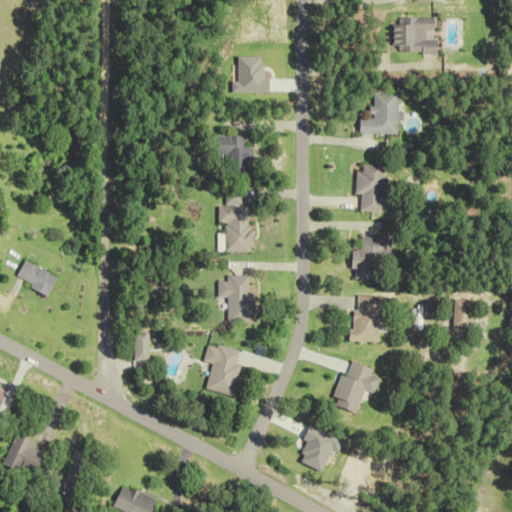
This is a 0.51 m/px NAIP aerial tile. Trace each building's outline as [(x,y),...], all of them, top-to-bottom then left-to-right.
[(435,19),(392,17),(391,44),(397,45),(397,53),(437,54),(438,40),(423,40),(424,31),(435,31),(435,19)] [(398,92),(373,92),(373,112),(360,112),(360,134),(398,134),(398,92)] [(252,147),(246,147),(246,136),(215,136),(215,155),(225,155),(225,175),(252,175),(252,147)] [(356,194),(362,195),(361,212),(390,213),(391,192),(383,192),(385,166),(358,165),(356,194)] [(225,252),(251,253),(252,206),(240,206),(240,192),(227,192),(227,206),(218,206),(218,224),(225,224),(225,252)] [(383,281),(383,256),(393,256),(393,238),(358,237),(358,280),(383,281)] [(58,277),(24,261),(15,279),(49,295),(58,277)] [(255,293),(249,293),(250,277),(220,276),(220,298),(229,298),(228,323),(255,323),(255,293)] [(354,342),(381,343),(382,316),(388,316),(389,297),(355,296),(354,342)] [(212,364),(206,389),(233,396),(244,353),(209,344),(204,362),(212,364)] [(357,413),(365,390),(375,394),(380,378),(371,375),(374,369),(349,361),(333,405),(357,413)] [(4,462),(36,477),(48,448),(16,433),(4,462)] [(153,511),(159,498),(124,484),(115,508),(125,511),(153,511)]
